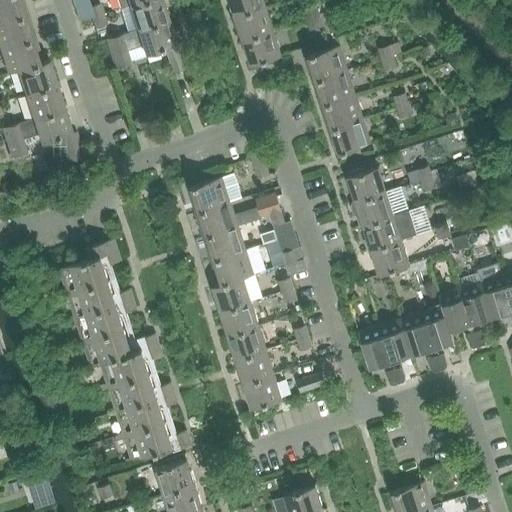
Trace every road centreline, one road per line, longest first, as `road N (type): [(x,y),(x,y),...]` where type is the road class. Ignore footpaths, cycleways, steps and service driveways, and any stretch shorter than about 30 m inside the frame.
road 1 (residential): [(362,412),(277,132),(257,122),(113,172)]
road 2 (residential): [(500,511),(460,392),(440,388),(362,412)]
road 3 (residential): [(113,172),(59,0)]
road 4 (residential): [(0,234),(100,202),(110,196),(113,172)]
